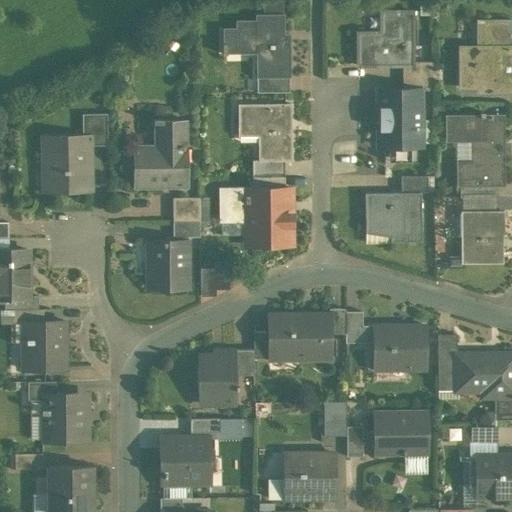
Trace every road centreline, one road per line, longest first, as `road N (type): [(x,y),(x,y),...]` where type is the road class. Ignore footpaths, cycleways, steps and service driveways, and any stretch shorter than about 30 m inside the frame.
road 1 (residential): [(330,267),(140,339)]
road 2 (residential): [(511,313),(330,267)]
road 3 (residential): [(330,267),(320,89)]
road 4 (residential): [(140,339),(121,371),(124,511)]
road 5 (residential): [(140,339),(96,310),(82,219)]
